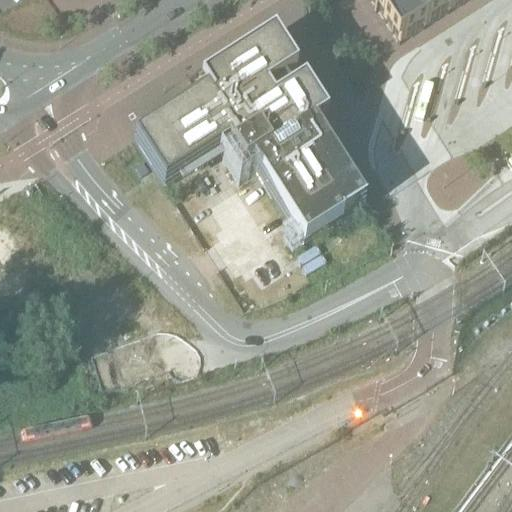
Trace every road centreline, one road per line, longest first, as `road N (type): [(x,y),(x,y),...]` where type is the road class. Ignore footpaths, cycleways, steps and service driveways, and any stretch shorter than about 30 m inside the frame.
road 1 (unclassified): [(247,354),(401,282)]
road 2 (unknown): [(404,372),(382,434),(321,511)]
road 3 (unclassified): [(21,107),(49,171),(67,189),(102,202)]
road 4 (unclassified): [(205,499),(211,454),(195,370)]
road 5 (unclassified): [(161,379),(184,461),(205,499)]
road 6 (unclassified): [(102,202),(90,165),(39,94)]
